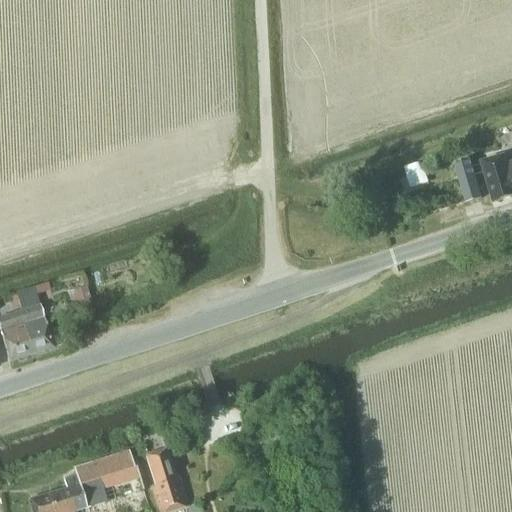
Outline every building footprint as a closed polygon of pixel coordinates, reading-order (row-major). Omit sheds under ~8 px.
[(480,165),(492,204),(511,197),(511,164),(507,166),(504,157),(480,165)] [(465,205),(481,200),(469,162),(453,166),(465,205)] [(91,304),(86,288),(72,292),(77,309),(91,304)] [(43,320),(39,307),(35,294),(16,300),(20,313),(0,319),(0,335),(9,363),(52,350),(43,320)] [(145,458),(154,488),(151,490),(158,511),(177,511),(186,510),(177,481),(174,482),(164,452),(145,458)] [(133,469),(128,453),(73,470),(76,477),(63,482),(65,490),(28,502),(30,511),(74,511),(115,499),(119,511),(144,511),(149,511),(135,468),(133,469)]
